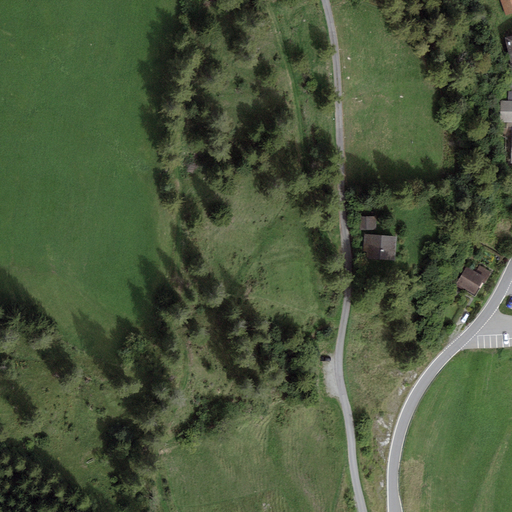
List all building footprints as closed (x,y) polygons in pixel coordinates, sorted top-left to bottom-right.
[(511,0),(499,0),(506,17),(511,14),(511,0)] [(507,102),(500,101),(499,123),(511,123),(511,92),(508,92),(507,102)] [(376,217),(358,217),(359,231),(376,231),(376,217)] [(397,238),(364,235),(361,258),(394,262),(397,238)] [(475,273),(466,267),(456,285),(475,297),(483,284),(484,284),(490,273),(479,266),(475,273)]
